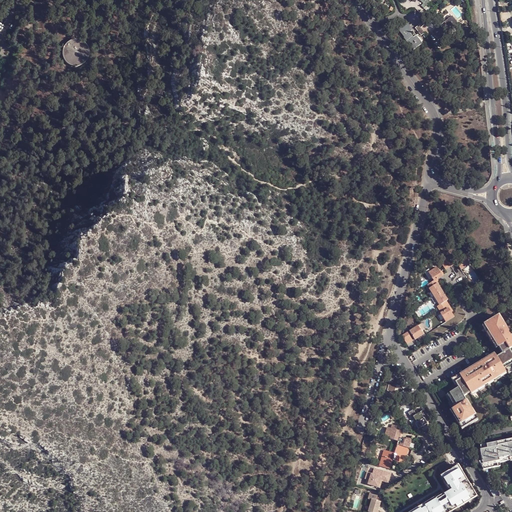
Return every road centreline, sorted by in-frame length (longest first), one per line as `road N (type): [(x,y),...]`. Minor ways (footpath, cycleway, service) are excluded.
road 1 (track): [(310,511),(340,380),(380,317),(392,314)]
road 2 (residential): [(477,511),(489,504),(483,492),(387,334)]
road 3 (residential): [(429,181),(436,119),(354,0)]
road 4 (tertiary): [(482,0),(497,183)]
road 5 (tertiary): [(511,169),(489,0)]
road 6 (residential): [(387,334),(429,181)]
